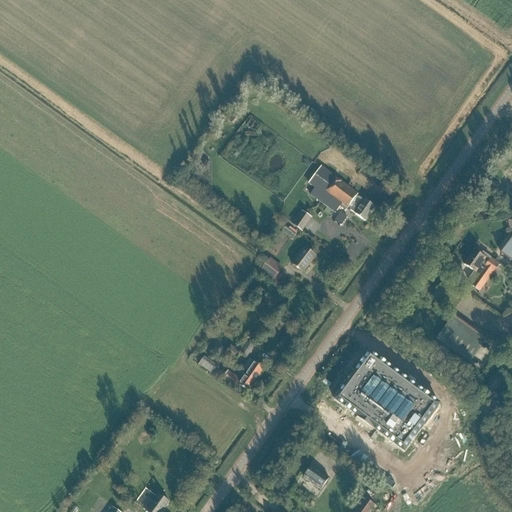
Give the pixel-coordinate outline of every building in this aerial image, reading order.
[(321,167),(309,184),(315,189),(310,196),(335,215),(339,209),(346,213),(359,196),(321,167)] [(359,200),(350,212),(365,223),(375,209),(365,202),(364,204),(359,200)] [(302,213),(293,226),(301,232),(311,218),(302,213)] [(340,213),(334,221),(341,226),(347,218),(340,213)] [(511,237),(500,254),(511,262),(511,237)] [(306,247),(292,266),(303,274),(316,258),(308,252),(310,250),(306,247)] [(491,260),(483,254),(481,256),(474,252),(464,265),(474,273),(468,281),(473,284),(471,286),(479,292),(499,266),(491,260)] [(283,268),(270,259),(261,272),(280,286),(285,279),(278,274),(283,268)] [(282,329),(287,321),(280,316),(275,324),(282,329)] [(453,317),(437,338),(470,362),(485,340),(453,317)] [(247,344),(240,354),(248,359),(255,349),(247,344)] [(232,360),(238,351),(231,346),(225,355),(232,360)] [(343,386),(333,399),(357,416),(355,418),(372,429),(373,427),(404,450),(423,423),(425,424),(438,405),(437,404),(438,402),(368,351),(352,373),(351,372),(342,385),(343,386)] [(199,365),(212,375),(217,367),(204,358),(199,365)] [(249,373),(246,377),(255,383),(264,370),(250,360),(244,370),(249,373)] [(255,383),(246,377),(241,374),(237,380),(227,374),(223,380),(233,387),(234,384),(248,393),(255,383)] [(304,478),(321,490),(329,479),(312,467),(304,478)] [(149,500),(142,509),(145,511),(165,511),(170,505),(158,497),(154,503),(149,500)] [(356,511),(370,511),(375,506),(365,499),(356,511)]
